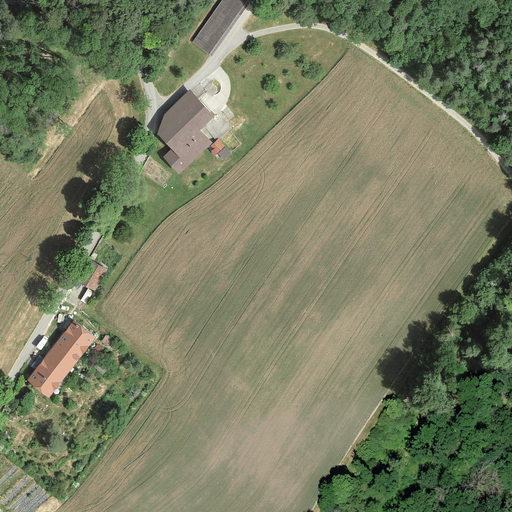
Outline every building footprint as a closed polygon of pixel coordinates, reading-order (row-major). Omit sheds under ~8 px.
[(222,0),(193,45),(211,56),(246,2),(243,0),(222,0)] [(165,111),(157,130),(176,144),(200,123),(211,109),(190,87),(165,111)] [(200,123),(176,144),(168,151),(182,170),(212,142),(200,123)] [(223,159),(232,150),(220,137),(210,145),(223,159)] [(80,284),(92,291),(107,270),(95,262),(80,284)] [(73,316),(28,375),(50,392),(95,333),(73,316)]
